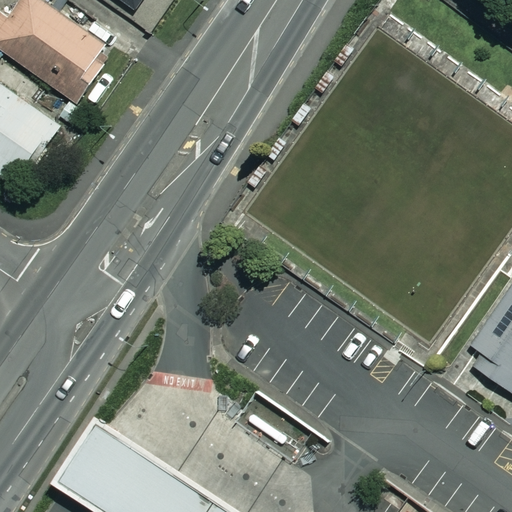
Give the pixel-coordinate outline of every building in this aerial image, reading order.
[(116,51),(43,0),(23,0),(11,17),(0,8),(0,45),(80,102),(116,51)] [(118,0),(134,11),(141,0),(118,0)] [(34,79),(4,58),(0,63),(0,175),(14,185),(44,141),(50,145),(64,125),(22,96),(34,79)] [(511,290),(471,345),(511,376),(511,290)] [(248,511),(99,413),(56,479),(105,511),(248,511)]
